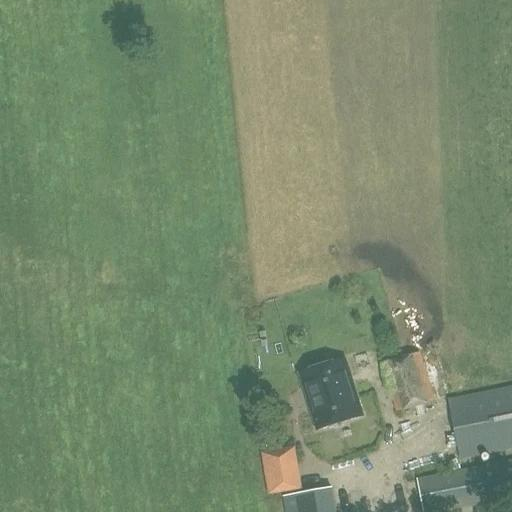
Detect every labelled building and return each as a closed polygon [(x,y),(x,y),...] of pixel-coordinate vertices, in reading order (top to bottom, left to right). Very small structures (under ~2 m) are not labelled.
[(383,366),(398,411),(435,399),(421,354),(383,366)] [(299,373),(317,430),(363,416),(345,359),(299,373)] [(511,387),(454,399),(449,400),(461,459),(511,448),(511,387)] [(293,449),(279,452),(282,467),(296,464),(293,449)] [(511,460),(417,480),(423,511),(428,511),(511,495),(511,460)] [(283,499),(285,511),(336,511),(333,490),(283,499)]
